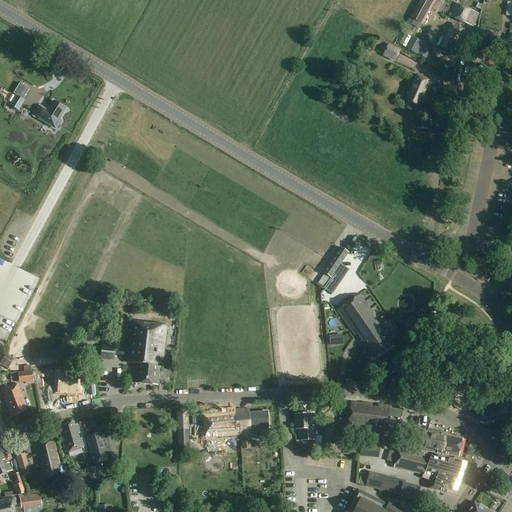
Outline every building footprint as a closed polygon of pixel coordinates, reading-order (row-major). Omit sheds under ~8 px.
[(402,0),(392,19),(403,25),(417,0),(402,0)] [(420,0),(411,18),(423,25),(436,0),(420,0)] [(455,4),(449,16),(473,27),(479,14),(471,11),(472,11),(461,6),(455,4)] [(440,46),(453,53),(464,29),(450,23),(440,46)] [(478,30),(475,46),(487,49),(491,32),(478,30)] [(412,37),(406,49),(426,59),(431,49),(422,45),(423,43),(412,37)] [(382,56),(394,62),(400,50),(388,44),(382,56)] [(367,53),(365,58),(378,63),(380,58),(367,53)] [(399,73),(387,101),(398,106),(410,78),(399,73)] [(406,101),(418,106),(429,80),(417,75),(406,101)] [(339,87),(347,90),(349,84),(342,80),(339,87)] [(10,106),(18,111),(24,101),(16,96),(10,106)] [(60,119),(66,109),(53,102),(47,112),(38,107),(33,116),(55,130),(61,120),(60,119)] [(340,248),(323,273),(330,278),(348,253),(340,248)] [(333,281),(327,290),(332,294),(338,285),(333,281)] [(359,295),(354,299),(351,295),(340,303),(342,307),(337,311),(355,336),(357,334),(362,341),(360,343),(365,349),(367,348),(374,358),(391,346),(382,333),(385,331),(359,295)] [(382,325),(386,322),(380,314),(376,317),(382,325)] [(117,317),(115,322),(126,327),(128,321),(117,317)] [(166,326),(145,323),(132,322),(130,322),(128,342),(130,343),(130,349),(127,348),(126,363),(136,364),(135,384),(157,386),(159,367),(161,367),(166,326)] [(88,338),(96,339),(97,328),(89,327),(88,338)] [(100,359),(114,361),(115,347),(102,346),(100,359)] [(468,355),(466,367),(478,369),(480,357),(474,356),(468,355)] [(111,386),(118,386),(119,367),(111,367),(111,386)] [(24,373),(25,383),(25,385),(33,384),(31,372),(24,373)] [(79,392),(79,375),(67,375),(58,375),(58,392),(79,392)] [(21,396),(17,386),(1,391),(6,401),(5,402),(11,417),(27,410),(22,396),(21,396)] [(443,398),(450,399),(452,389),(445,387),(444,388),(443,395),(443,398)] [(350,403),(346,427),(383,432),(383,430),(399,432),(402,412),(400,412),(401,411),(390,409),(390,407),(378,406),(377,409),(370,408),(371,405),(361,404),(360,405),(350,403)] [(234,412),(235,411),(235,410),(227,411),(228,415),(221,416),(221,412),(210,412),(210,416),(203,416),(204,439),(239,436),(238,426),(235,426),(234,412)] [(235,410),(235,411),(234,412),(235,426),(238,426),(239,436),(249,436),(249,435),(268,432),(267,413),(249,414),(248,410),(243,410),(235,410)] [(176,412),(178,451),(188,450),(187,411),(176,412)] [(300,441),(314,440),(313,426),(310,426),(309,414),(294,415),(295,429),(300,429),(300,441)] [(73,422),(60,425),(62,430),(59,431),(65,453),(68,452),(70,458),(76,456),(75,450),(83,448),(80,439),(78,440),(76,434),(79,433),(76,424),(74,425),(73,422)] [(417,429),(413,450),(458,458),(462,439),(440,434),(441,432),(426,429),(426,430),(417,429)] [(86,437),(94,464),(107,461),(110,469),(120,466),(116,453),(111,455),(106,435),(101,436),(100,434),(86,437)] [(404,449),(406,441),(405,441),(398,439),(397,448),(404,449)] [(404,449),(413,450),(414,441),(406,440),(406,441),(404,449)] [(59,464),(54,442),(33,447),(37,459),(41,458),(42,464),(41,465),(41,468),(40,469),(43,479),(59,475),(55,465),(59,464)] [(344,454),(354,456),(356,445),(345,444),(344,454)] [(361,444),(359,456),(378,458),(379,446),(361,444)] [(456,480),(461,465),(452,463),(453,460),(449,459),(448,462),(443,460),(444,458),(438,456),(437,459),(430,457),(430,458),(423,457),(424,454),(420,453),(420,454),(415,452),(414,453),(398,449),(393,468),(422,475),(422,478),(431,482),(429,489),(445,493),(448,489),(451,490),(455,480),(456,480)] [(0,475),(8,472),(5,464),(3,465),(1,461),(4,460),(1,452),(0,451),(0,475)] [(16,456),(22,475),(30,473),(24,454),(16,456)] [(90,480),(97,478),(94,468),(87,470),(90,480)] [(365,486),(417,499),(419,489),(404,485),(405,482),(369,472),(365,486)] [(12,475),(16,486),(13,487),(16,496),(26,493),(19,473),(12,475)] [(405,511),(406,511),(389,503),(387,505),(356,489),(344,511),(405,511)] [(25,496),(20,497),(20,499),(21,509),(23,508),(41,506),(39,494),(25,496)] [(16,511),(14,498),(0,501),(0,511),(16,511)] [(488,511),(474,503),(467,511),(488,511)]
